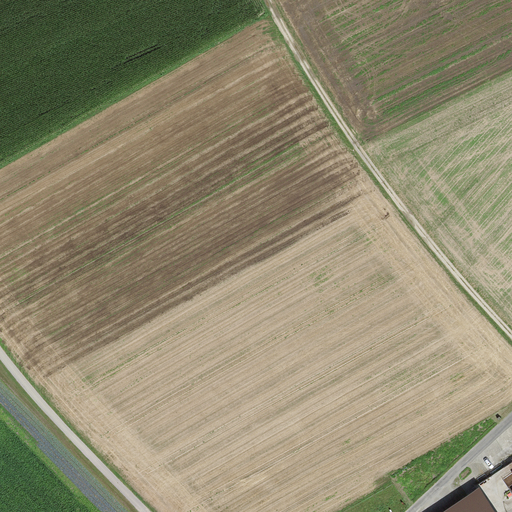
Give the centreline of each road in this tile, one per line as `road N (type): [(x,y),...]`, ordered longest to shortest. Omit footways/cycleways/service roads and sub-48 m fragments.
road 1 (track): [(267,0),(396,204),(511,335)]
road 2 (track): [(0,350),(147,511)]
road 3 (unclassified): [(511,413),(409,511)]
